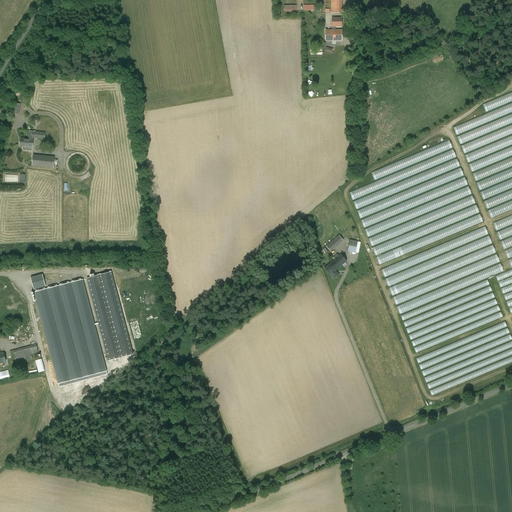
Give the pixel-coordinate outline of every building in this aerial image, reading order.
[(330,0),(331,8),(331,13),(342,13),(342,0),(330,0)] [(331,18),(331,28),(332,28),(336,27),(342,27),(342,18),(331,18)] [(325,30),(325,41),(342,41),(342,30),(336,30),(336,27),(332,28),(332,30),(325,30)] [(486,111),(511,101),(511,92),(483,103),(486,111)] [(13,103),(12,114),(19,114),(20,104),(13,103)] [(456,133),(511,112),(511,103),(453,125),(456,133)] [(20,144),(20,147),(22,147),(22,150),(32,151),(32,148),(32,144),(33,140),(33,138),(44,139),(45,133),(28,132),(28,139),(20,139),(20,144)] [(467,161),(511,144),(511,135),(464,153),(467,161)] [(374,179),(453,149),(450,141),(371,171),(374,179)] [(352,198),(457,159),(454,151),(349,190),(352,198)] [(33,155),(32,166),(53,168),(54,157),(33,155)] [(511,156),(472,172),(475,180),(511,165),(511,156)] [(356,208),(461,168),(457,160),(353,200),(356,208)] [(479,189),(511,176),(511,167),(476,181),(479,189)] [(360,217),(465,177),(461,169),(356,209),(360,217)] [(25,182),(26,174),(20,174),(20,175),(5,175),(5,182),(25,182)] [(511,177),(480,190),(483,198),(511,186),(511,177)] [(465,180),(361,223),(380,268),(484,225),(465,180)] [(487,207),(511,197),(511,188),(484,199),(487,207)] [(511,198),(487,208),(490,216),(511,208),(511,198)] [(496,229),(511,222),(511,213),(493,221),(496,229)] [(485,228),(382,271),(401,317),(504,274),(485,228)] [(511,234),(500,239),(503,247),(511,243),(511,234)] [(339,236),(327,246),(330,251),(343,240),(339,236)] [(360,243),(350,241),(349,247),(357,248),(356,252),(359,253),(360,243)] [(339,256),(337,254),(334,257),(336,259),(329,265),(334,271),(347,261),(341,255),(339,256)] [(334,271),(329,265),(325,269),(330,275),(334,279),(337,277),(333,272),(334,271)] [(111,272),(87,278),(109,361),(132,354),(111,272)] [(511,273),(497,279),(511,314),(511,273)] [(42,275),(31,278),(34,289),(45,286),(42,275)] [(82,280),(34,292),(58,384),(59,387),(107,374),(106,371),(82,280)] [(402,319),(417,355),(506,319),(491,283),(402,319)] [(0,299),(0,310),(3,324),(15,321),(9,298),(0,299)] [(419,360),(434,396),(511,363),(511,334),(507,323),(419,360)] [(29,346),(13,351),(15,359),(31,354),(38,352),(36,344),(29,346)] [(42,359),(35,361),(38,373),(45,371),(42,359)] [(8,370),(0,372),(0,379),(10,377),(8,370)]
